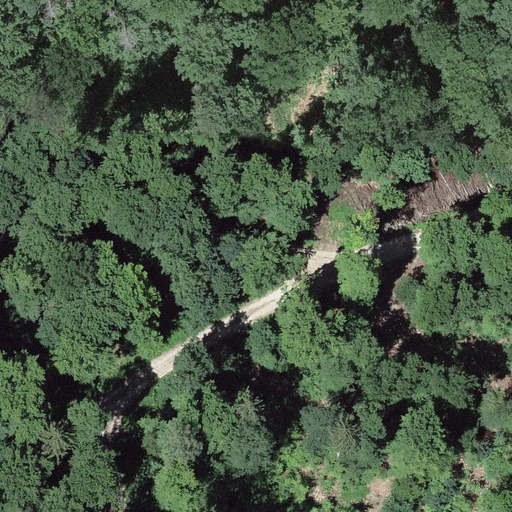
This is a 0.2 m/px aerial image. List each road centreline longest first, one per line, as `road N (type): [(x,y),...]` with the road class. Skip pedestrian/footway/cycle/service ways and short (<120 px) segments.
road 1 (track): [(511,211),(332,273),(0,465)]
road 2 (track): [(0,163),(332,273)]
